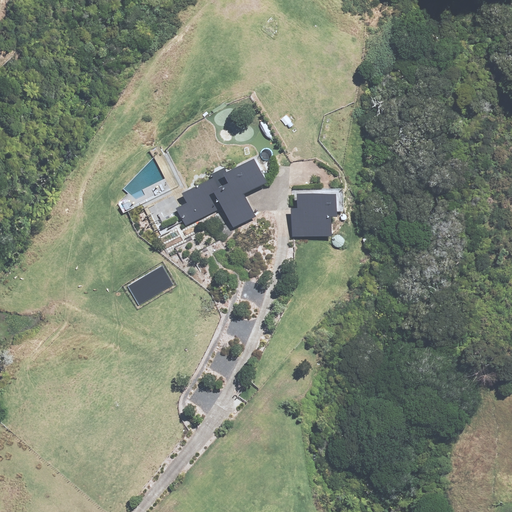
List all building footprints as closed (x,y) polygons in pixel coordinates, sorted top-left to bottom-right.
[(154,157),(125,188),(137,200),(145,196),(143,190),(164,179),(154,157)] [(222,208),(233,229),(256,217),(244,195),(266,183),(254,158),(224,174),(228,183),(218,188),(213,178),(182,194),(186,204),(176,209),(186,227),(222,208)] [(340,214),(339,191),(301,192),(301,207),(294,206),(295,235),(333,234),(333,215),(340,214)] [(362,240),(365,249),(370,247),(367,238),(362,240)] [(164,263),(126,286),(140,310),(179,287),(164,263)]
